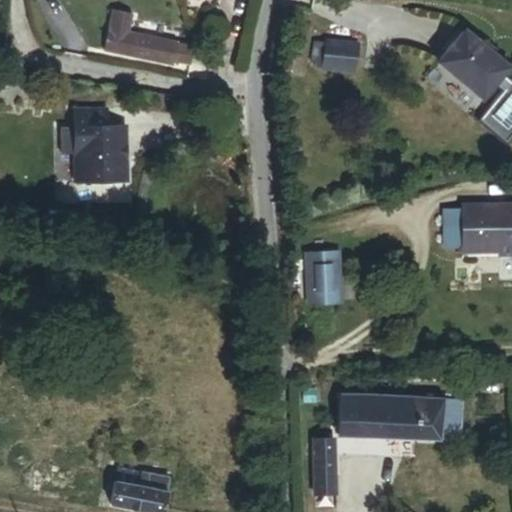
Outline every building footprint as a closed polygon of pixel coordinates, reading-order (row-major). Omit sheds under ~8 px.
[(132,15),(112,11),(109,29),(128,34),(132,15)] [(128,34),(109,29),(105,50),(174,65),(174,61),(189,63),(193,47),(128,34)] [(487,69),(449,36),(423,67),(462,99),(487,69)] [(354,74),(357,45),(323,42),(324,45),(313,44),(311,63),(321,64),(321,70),(354,74)] [(73,181),(98,181),(104,175),(109,181),(123,180),(122,158),(118,159),(118,144),(122,144),(122,125),(104,126),(103,109),(71,110),(73,181)] [(511,206),(462,207),(462,213),(462,248),(462,254),(498,254),(498,257),(511,257),(511,206)] [(462,213),(446,213),(446,248),(462,248),(462,213)] [(332,302),(328,254),(303,256),(307,304),(332,302)] [(443,399),(442,404),(458,405),(459,381),(445,380),(443,399)] [(438,440),(442,404),(443,399),(339,395),(336,437),(438,440)] [(333,454),(313,455),(314,494),(333,494),(333,454)] [(139,475),(115,471),(110,504),(152,511),(160,511),(167,477),(139,472),(139,475)]
